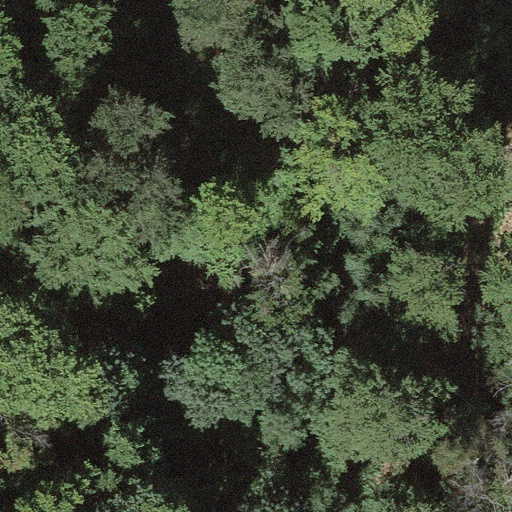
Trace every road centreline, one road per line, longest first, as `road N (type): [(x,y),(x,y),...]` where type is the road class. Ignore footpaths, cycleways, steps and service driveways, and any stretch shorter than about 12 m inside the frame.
road 1 (track): [(251,511),(117,353)]
road 2 (track): [(0,245),(117,353)]
